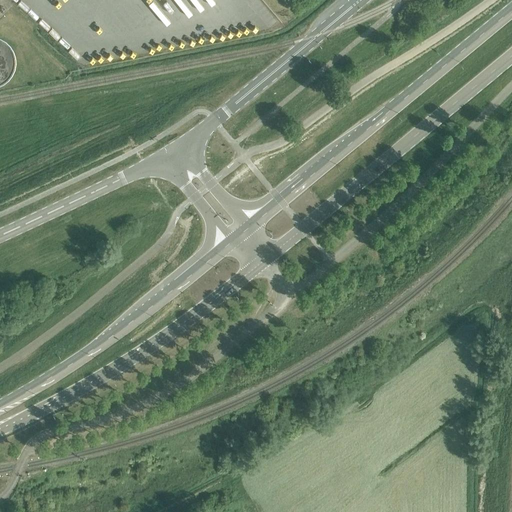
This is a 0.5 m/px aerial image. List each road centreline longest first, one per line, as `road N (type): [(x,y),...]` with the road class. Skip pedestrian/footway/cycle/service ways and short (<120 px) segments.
road 1 (unclassified): [(0,498),(32,442),(172,389),(291,296)]
road 2 (primary): [(511,9),(247,228)]
road 3 (primary): [(264,259),(511,58)]
road 4 (primary): [(0,432),(104,378),(264,259)]
road 5 (unclassified): [(291,296),(511,90)]
road 6 (primary): [(230,242),(106,341),(0,406)]
road 7 (tertiary): [(181,148),(360,0)]
road 8 (unknown): [(58,25),(83,45),(203,32),(232,22),(234,0)]
road 9 (tertiary): [(0,237),(165,158)]
